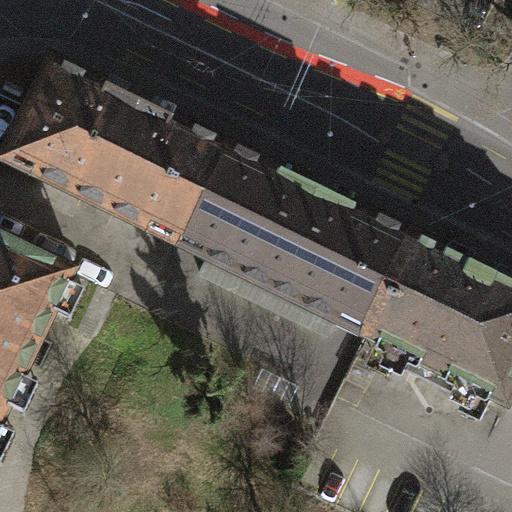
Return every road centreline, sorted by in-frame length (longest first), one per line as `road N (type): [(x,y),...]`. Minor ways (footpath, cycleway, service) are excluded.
road 1 (tertiary): [(60,0),(398,171),(501,190)]
road 2 (tertiary): [(501,190),(460,151),(351,76),(201,0)]
